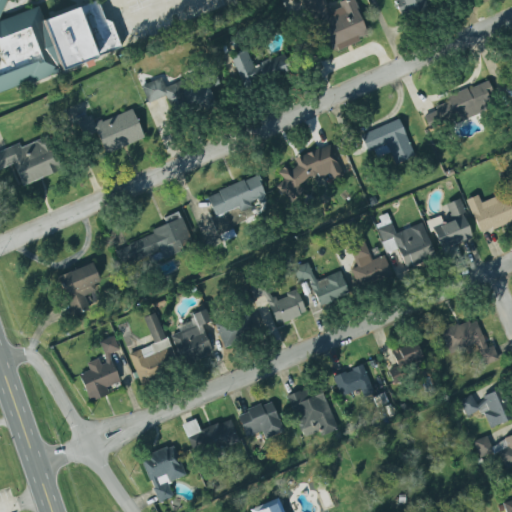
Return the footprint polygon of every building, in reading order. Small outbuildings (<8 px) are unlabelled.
[(0,0),(0,91),(120,50),(110,21),(104,23),(96,1),(42,20),(38,7),(7,18),(0,0)] [(296,0),(298,12),(319,37),(326,52),(353,53),(352,0),(296,0)] [(393,0),(399,17),(426,8),(423,0),(393,0)] [(290,69),(283,54),(253,67),(246,50),(231,57),(244,89),(290,69)] [(141,86),(147,103),(165,97),(172,116),(214,101),(209,88),(219,85),(214,70),(164,87),(161,79),(141,86)] [(445,98),(448,104),(422,115),(429,132),(497,105),(488,81),(445,98)] [(143,139),(131,109),(94,124),(91,117),(75,123),(82,141),(96,136),(104,154),(143,139)] [(360,135),(367,152),(374,149),(377,158),(391,152),(395,164),(413,157),(399,120),(360,135)] [(21,187),(61,170),(47,137),(20,148),(18,145),(0,152),(0,170),(12,165),(21,187)] [(293,159),(318,148),(318,149),(329,145),(343,176),(331,181),(330,184),(325,183),(327,178),(330,179),(328,174),(318,179),(316,174),(313,178),(308,178),(298,187),(303,193),(290,205),(274,187),(283,180),(277,173),(284,166),(289,172),(296,166),(293,159)] [(249,202),(251,206),(239,212),(236,206),(215,216),(207,198),(219,193),(218,191),(242,180),(243,182),(258,175),(263,184),(260,185),(265,196),(263,196),(266,201),(258,204),(256,199),(249,202)] [(511,202),(510,196),(500,199),(499,196),(480,202),(478,196),(467,200),(479,234),(511,222),(511,202)] [(440,251),(431,229),(451,220),(445,206),(458,200),(465,213),(461,215),(471,237),(464,241),(461,243),(461,242),(440,251)] [(164,258),(193,247),(179,212),(163,218),(166,224),(151,230),(153,235),(114,250),(121,268),(161,252),(164,258)] [(435,257),(421,223),(395,233),(391,223),(377,228),(394,273),(435,257)] [(371,260),(364,244),(350,249),(357,267),(350,270),(356,286),(390,274),(383,256),(371,260)] [(291,269),(306,263),(311,275),(315,280),(316,280),(317,280),(339,271),(342,278),(341,277),(348,293),(335,298),(336,299),(330,302),(324,305),(324,304),(319,306),(315,298),(312,290),(308,284),(310,283),(307,278),(297,282),(291,269)] [(90,264),(94,275),(98,283),(93,286),(95,292),(83,297),(89,310),(80,314),(73,317),(65,298),(64,298),(55,279),(90,264)] [(306,314),(297,291),(273,300),(269,288),(262,291),(275,326),(306,314)] [(169,337),(194,326),(191,316),(196,314),(203,311),(208,323),(202,326),(200,327),(211,352),(204,355),(205,357),(182,367),(169,337)] [(215,328),(223,346),(255,330),(247,312),(215,328)] [(128,355),(140,384),(175,370),(166,348),(169,347),(155,313),(142,318),(153,344),(128,355)] [(486,348),(475,319),(440,332),(449,356),(475,346),(482,366),(498,360),(492,345),(486,348)] [(77,375),(87,403),(108,395),(106,387),(119,383),(109,354),(119,351),(114,337),(97,343),(102,358),(86,364),(88,371),(77,375)] [(396,368),(387,370),(391,384),(406,380),(402,365),(421,360),(416,343),(391,350),(396,368)] [(331,378),(344,372),(344,373),(351,371),(350,369),(361,364),(374,393),(363,398),(359,389),(340,397),(331,378)] [(284,397),(302,438),(318,431),(321,436),(336,429),(316,385),(299,392),(298,391),(284,397)] [(458,402),(465,418),(480,410),(490,429),(506,421),(493,393),(474,402),(471,395),(458,402)] [(283,431),(270,401),(235,417),(244,438),(261,431),(265,439),(283,431)] [(180,425),(194,419),(199,431),(216,424),(217,426),(230,421),(239,442),(195,461),(180,425)] [(511,466),(511,436),(489,445),(486,436),(472,442),(478,459),(497,451),(504,469),(511,466)] [(173,498),(167,483),(184,477),(173,446),(140,459),(157,504),(173,498)] [(503,511),(511,511),(511,500),(501,504),(503,511)] [(255,511),(284,511),(280,502),(255,511)]
